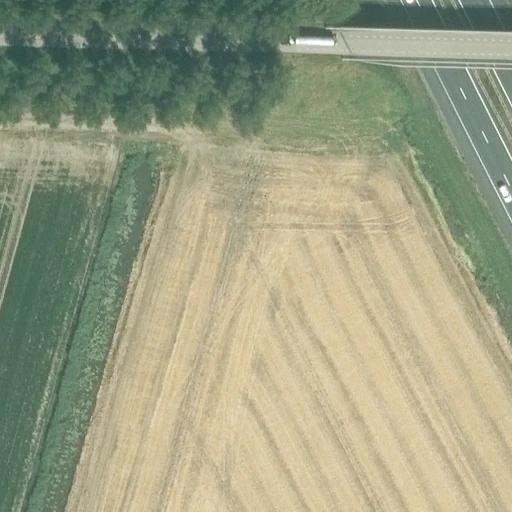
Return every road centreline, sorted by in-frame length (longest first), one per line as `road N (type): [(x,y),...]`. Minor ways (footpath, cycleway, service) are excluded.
road 1 (tertiary): [(0,35),(511,51)]
road 2 (motorway): [(417,0),(511,189)]
